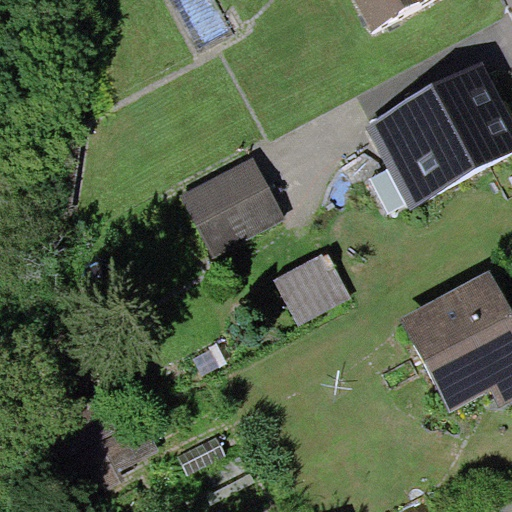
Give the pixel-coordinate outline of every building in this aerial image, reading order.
[(356,0),(376,35),(439,0),(356,0)] [(511,114),(491,72),(368,132),(407,211),(511,160),(511,114)] [(254,163),(185,198),(214,256),(284,220),(254,163)] [(327,259),(282,283),(306,328),(351,304),(327,259)] [(491,292),(406,344),(452,417),(497,390),(510,411),(511,409),(511,323),(511,324),(491,292)] [(110,397),(41,430),(58,466),(69,460),(87,497),(125,479),(119,467),(154,450),(141,423),(126,431),(110,397)]
